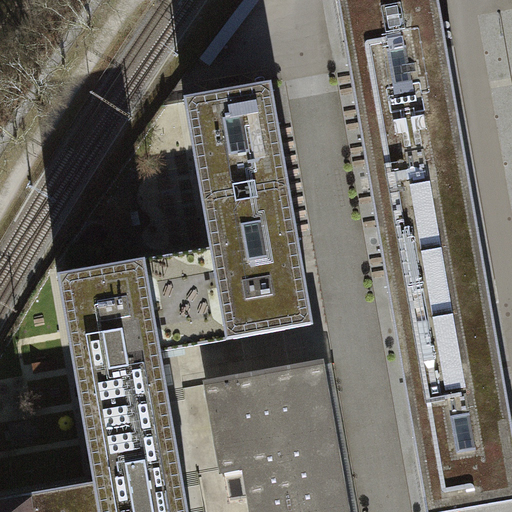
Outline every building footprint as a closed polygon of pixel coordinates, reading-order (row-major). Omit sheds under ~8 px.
[(244,0),(200,59),(210,67),(260,0),(244,0)] [(451,511),(511,501),(511,422),(438,0),(337,0),(426,511),(451,511)] [(226,340),(313,325),(298,237),(272,84),(184,99),(210,249),(226,340)] [(210,249),(145,260),(161,352),(226,340),(210,249)] [(188,511),(161,352),(145,260),(58,275),(94,482),(98,511),(188,511)] [(254,511),(345,511),(320,365),(209,384),(224,473),(247,469),(254,511)] [(98,511),(94,482),(0,498),(0,511),(98,511)]
